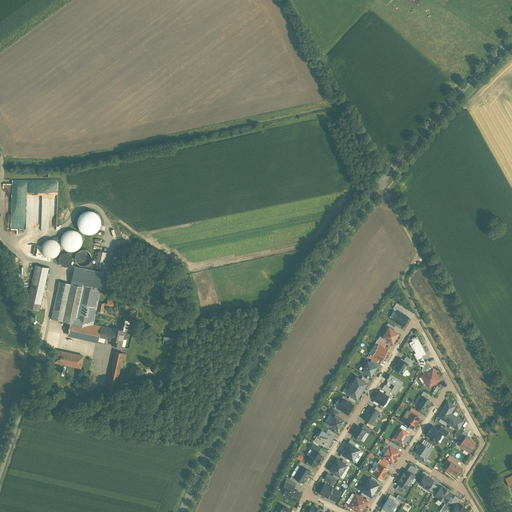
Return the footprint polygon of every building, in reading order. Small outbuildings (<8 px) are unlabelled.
[(98,216),(96,213),(92,212),(88,211),(84,212),(80,215),(78,218),(77,223),(78,227),(81,231),(85,233),(89,234),(91,234),(94,232),(96,231),(99,228),(100,224),(100,220),(98,216)] [(76,231),(73,230),(70,230),(65,231),(63,234),(61,238),(61,242),(61,244),(63,247),(66,250),(68,250),(72,251),(76,250),(79,247),(81,243),(81,239),(80,236),(79,234),(76,231)] [(53,239),(51,239),(48,239),(45,240),(43,243),(41,246),(42,250),(42,252),(44,254),(48,257),(51,257),(54,256),(57,254),(59,251),(60,247),(59,244),(56,241),(53,239)] [(90,253),(89,252),(86,251),(84,250),(80,251),(78,252),(76,254),(75,256),(75,259),(76,262),(78,264),(80,265),(83,266),(85,265),(87,264),(89,263),(90,261),(91,259),(91,256),(90,253)] [(107,252),(99,251),(96,265),(103,267),(107,252)] [(67,253),(66,253),(63,253),(61,254),(60,256),(59,258),(59,260),(59,262),(61,263),(62,265),(65,266),(67,265),(69,265),(70,264),(71,262),(72,260),(72,258),(71,256),(69,254),(67,253)] [(48,269),(35,266),(25,308),(39,312),(48,269)] [(74,266),(70,284),(98,290),(102,272),(74,266)] [(70,284),(59,282),(51,318),(71,322),(68,335),(97,341),(98,337),(101,325),(94,323),(101,291),(98,290),(70,284)] [(398,311),(401,313),(404,307),(396,302),(393,308),(394,309),(397,311),(398,311)] [(393,319),(392,319),(403,326),(408,317),(401,313),(398,311),(397,311),(393,319)] [(130,321),(121,319),(119,329),(101,325),(98,337),(113,340),(112,344),(121,347),(124,334),(122,333),(123,331),(128,332),(130,321)] [(383,336),(383,337),(387,339),(392,342),(398,333),(392,330),(389,327),(388,328),(387,330),(384,334),(383,336)] [(378,339),(384,343),(387,339),(383,337),(383,336),(380,335),(378,339)] [(175,338),(164,336),(163,343),(174,345),(175,338)] [(414,343),(411,344),(415,353),(414,354),(417,360),(423,357),(422,356),(426,354),(417,337),(412,339),(414,343)] [(384,347),(379,344),(375,350),(384,355),(387,349),(384,347)] [(83,356),(57,349),(54,362),(80,368),(83,356)] [(381,361),(384,355),(375,350),(376,350),(372,355),(372,356),(378,359),(381,361)] [(123,353),(114,351),(106,385),(115,387),(123,353)] [(398,360),(393,369),(398,371),(402,373),(408,364),(400,359),(399,361),(398,360)] [(362,370),(371,375),(372,372),(376,366),(369,362),(367,361),(364,366),(362,370)] [(362,370),(364,366),(362,365),(358,370),(363,373),(364,372),(371,377),(373,373),(372,372),(371,375),(362,370)] [(138,369),(131,367),(129,377),(136,379),(138,369)] [(427,372),(421,376),(428,387),(440,380),(432,368),(427,372)] [(390,375),(387,380),(395,385),(392,389),(391,391),(395,393),(402,382),(390,375)] [(360,379),(356,376),(354,380),(352,379),(349,383),(362,391),(363,389),(363,388),(366,383),(360,379)] [(362,391),(349,383),(346,388),(348,389),(346,393),(350,395),(356,399),(360,394),(362,391)] [(392,389),(384,385),(382,389),(389,393),(391,391),(392,389)] [(379,390),(374,398),(382,403),(386,395),(379,390)] [(423,395),(417,403),(424,408),(430,399),(423,395)] [(340,403),(337,407),(341,410),(348,414),(353,405),(348,402),(343,399),(340,403)] [(447,400),(437,417),(446,422),(452,412),(456,405),(447,400)] [(362,418),(373,424),(380,411),(370,405),(362,418)] [(328,413),(333,416),(334,415),(337,416),(339,412),(336,410),(333,409),(332,407),(328,413)] [(411,411),(404,421),(413,427),(419,417),(411,411)] [(446,422),(458,430),(464,420),(452,412),(446,422)] [(333,416),(329,424),(338,430),(344,420),(337,416),(334,415),(333,416)] [(359,422),(352,434),(360,439),(365,431),(369,433),(372,429),(359,422)] [(432,425),(427,434),(436,439),(441,430),(432,425)] [(401,428),(396,436),(402,439),(407,431),(401,428)] [(319,434),(322,435),(320,437),(321,437),(320,439),(323,441),(325,442),(326,441),(330,443),(328,441),(332,436),(329,435),(326,432),(322,430),(319,434)] [(466,435),(461,443),(469,448),(474,440),(466,435)] [(422,443),(416,451),(423,455),(428,447),(422,443)] [(313,451),(316,452),(317,451),(318,452),(320,448),(312,444),(309,449),(310,449),(313,451)] [(345,448),(354,454),(357,449),(348,444),(345,448)] [(389,445),(383,455),(391,460),(397,451),(389,445)] [(351,458),(354,454),(345,448),(342,453),(351,458)] [(310,456),(307,460),(315,465),(317,462),(318,462),(320,459),(319,459),(321,456),(316,452),(313,451),(310,456)] [(348,463),(337,457),(333,463),(344,469),(348,463)] [(451,460),(446,469),(455,474),(460,466),(451,460)] [(333,463),(329,469),(340,475),(344,469),(333,463)] [(379,463),(374,472),(382,477),(387,468),(379,463)] [(297,471),(306,477),(308,474),(308,475),(311,471),(307,469),(302,466),(301,465),(297,471)] [(410,465),(407,470),(414,474),(417,469),(410,465)] [(405,469),(401,476),(410,482),(415,475),(414,474),(407,470),(405,469)] [(299,480),(303,483),(305,480),(305,479),(306,477),(297,471),(294,477),(299,480)] [(424,474),(419,483),(429,488),(434,479),(424,474)] [(401,476),(397,483),(398,484),(405,488),(406,489),(410,482),(401,476)] [(286,481),(294,485),(295,483),(287,477),(285,481),(286,481)] [(368,478),(364,484),(374,490),(377,484),(368,478)] [(294,485),(286,481),(282,489),(289,492),(290,488),(292,489),(294,485)] [(339,490),(324,484),(320,493),(335,499),(339,490)] [(364,484),(361,489),(371,495),(374,490),(364,484)] [(405,488),(398,484),(395,489),(402,493),(405,488)] [(441,486),(436,494),(445,500),(450,492),(441,486)] [(289,492),(286,497),(295,501),(299,492),(292,489),(290,488),(289,492)] [(355,495),(350,504),(360,511),(366,501),(355,495)] [(390,495),(382,508),(389,511),(390,511),(397,500),(390,495)] [(456,503),(452,511),(453,511),(462,511),(465,508),(456,503)]
